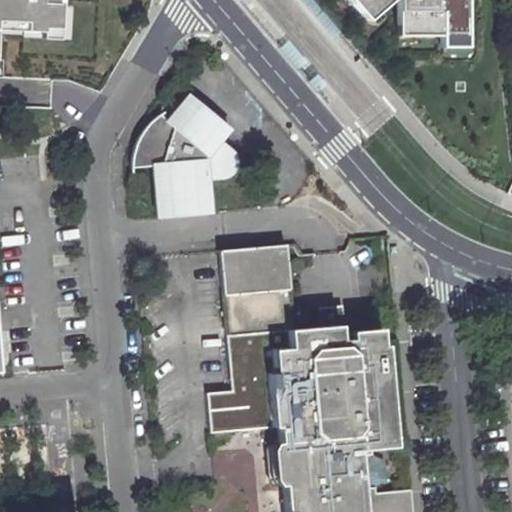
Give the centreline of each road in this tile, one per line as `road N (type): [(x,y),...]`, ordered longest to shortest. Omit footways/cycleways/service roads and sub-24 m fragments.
road 1 (residential): [(191,0),(113,113),(95,167),(116,383)]
road 2 (tertiary): [(213,0),(392,205),(461,253)]
road 3 (unknown): [(179,253),(204,465),(177,482),(126,489)]
road 4 (residential): [(461,253),(451,298),(469,511)]
road 5 (unknown): [(290,241),(279,164),(225,88)]
road 6 (residential): [(116,383),(128,511)]
